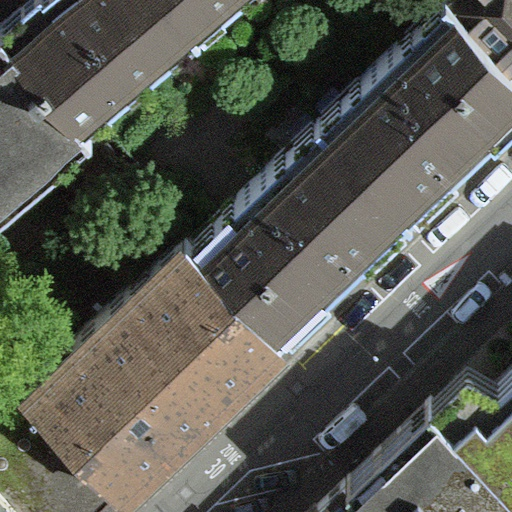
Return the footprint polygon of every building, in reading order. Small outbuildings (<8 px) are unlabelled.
[(0,23),(77,115),(83,121),(197,25),(175,0),(24,0),(0,21),(0,23)] [(175,0),(197,25),(227,0),(175,0)] [(511,107),(511,59),(455,0),(436,0),(319,113),(409,207),(444,173),(511,107)] [(511,0),(455,0),(511,59),(511,0)] [(0,205),(54,159),(42,144),(77,115),(0,23),(0,205)] [(409,207),(319,113),(192,234),(280,327),(282,328),(297,314),(409,207)] [(60,359),(53,353),(26,379),(121,479),(187,416),(280,327),(192,234),(184,227),(149,261),(155,268),(140,282),(134,275),(71,335),(78,342),(60,359)] [(121,479),(26,379),(0,353),(0,511),(88,511),(123,481),(121,479)] [(475,373),(440,407),(511,482),(511,362),(509,365),(487,386),(475,373)] [(511,511),(511,482),(440,407),(429,395),(367,454),(347,474),(383,511),(511,511)] [(383,511),(347,474),(306,511),(383,511)]
